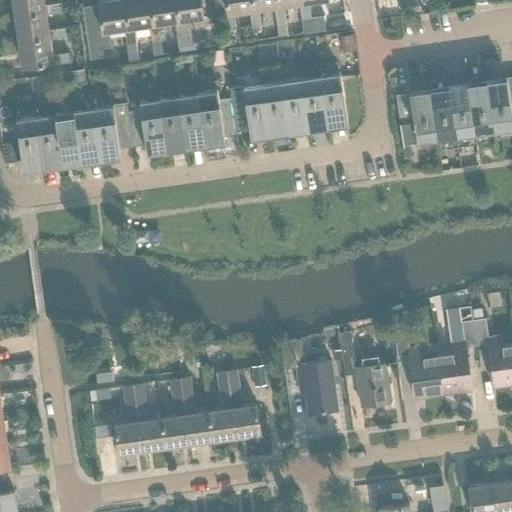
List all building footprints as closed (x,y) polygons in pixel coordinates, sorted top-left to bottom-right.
[(12,0),(15,16),(46,12),(46,15),(63,12),(61,3),(45,5),(44,0),(12,0)] [(103,31),(86,33),(90,61),(106,58),(105,48),(111,47),(109,31),(125,29),(128,28),(124,0),(106,0),(98,1),(103,31)] [(125,29),(127,45),(136,44),(134,27),(150,25),(153,24),(149,0),(124,0),(128,28),(125,29)] [(149,0),(153,24),(150,25),(152,41),(161,40),(159,24),(174,21),(178,21),(175,0),(149,0)] [(177,38),(178,46),(179,46),(187,45),(194,44),(193,43),(190,19),(204,17),(201,0),(175,0),(178,21),(174,21),(177,38)] [(225,0),(227,12),(224,13),(227,30),(236,29),(234,13),(249,10),(252,10),(250,0),(225,0)] [(249,10),(252,26),(261,25),(259,9),(274,7),(277,6),(276,0),(250,0),(252,10),(249,10)] [(283,5),(299,3),(302,2),(301,0),(276,0),(277,6),(274,7),(279,37),(288,35),(283,5)] [(311,18),(308,1),(317,0),(301,0),(302,2),(299,3),(302,19),(311,18)] [(406,14),(419,12),(417,0),(409,0),(404,1),(406,14)] [(50,40),(66,37),(65,28),(48,30),(46,15),(46,12),(15,16),(18,41),(49,37),(50,40)] [(303,20),(305,32),(324,30),(321,17),(303,20)] [(49,37),(18,41),(22,66),(52,62),(52,65),(69,62),(68,53),(52,55),(50,40),(49,37)] [(187,45),(179,46),(179,52),(201,49),(200,42),(193,43),(194,44),(187,45)] [(224,49),(211,51),(214,66),(226,64),(224,49)] [(193,55),(182,56),(182,64),(192,63),(193,63),(193,55)] [(70,72),(73,92),(86,90),(83,70),(70,72)] [(348,123),(341,72),(319,75),(327,126),(348,123)] [(121,74),(111,76),(113,89),(123,87),(121,74)] [(308,129),(327,126),(319,75),(300,78),(308,129)] [(511,76),(507,77),(486,80),(493,132),(511,128),(511,76)] [(281,80),(289,132),(308,129),(300,78),(281,80)] [(270,135),(289,132),(281,80),(262,83),(270,135)] [(493,132),(486,80),(466,83),(474,134),(493,132)] [(270,135),(262,83),(243,86),(251,137),(270,135)] [(466,83),(447,85),(455,137),(474,134),(466,83)] [(455,137),(447,85),(428,88),(436,140),(455,137)] [(400,124),(404,145),(436,140),(428,88),(410,91),(410,92),(396,94),(400,124)] [(223,132),(236,130),(231,96),(218,98),(217,89),(197,92),(204,144),(225,141),(223,132)] [(185,147),(204,144),(197,92),(177,95),(185,147)] [(158,97),(166,149),(185,147),(177,95),(158,97)] [(127,111),(132,145),(145,144),(146,152),(166,149),(158,97),(139,100),(140,110),(127,111)] [(119,147),(132,145),(126,101),(112,103),(113,104),(92,107),(100,159),(120,156),(119,147)] [(81,162),(100,159),(92,107),(73,110),(81,162)] [(54,113),(61,165),(81,162),(73,110),(54,113)] [(42,167),(61,165),(54,113),(34,116),(42,167)] [(34,116),(16,118),(23,170),(42,167),(34,116)] [(14,142),(2,144),(5,163),(17,162),(14,142)] [(501,335),(488,336),(485,318),(482,318),(480,307),(472,308),(474,319),(473,319),(477,345),(488,343),(494,386),(511,383),(511,344),(503,345),(501,335)] [(461,321),(464,340),(451,342),(452,352),(438,354),(444,393),(472,389),(466,346),(477,345),(473,319),(461,321)] [(390,320),(375,322),(377,334),(392,332),(390,320)] [(394,330),(398,356),(410,354),(415,397),(444,393),(438,354),(424,356),(423,346),(409,347),(406,329),(394,330)] [(391,401),(386,362),(357,367),(353,340),(352,330),(339,332),(341,342),(342,350),(343,359),(345,374),(357,373),(361,405),(391,401)] [(309,411),(338,408),(331,358),(303,362),(300,338),(280,341),(284,367),(297,365),(300,390),(306,389),(309,411)] [(169,371),(180,370),(178,350),(166,352),(169,371)] [(342,350),(335,350),(336,360),(343,359),(342,350)] [(251,367),(254,387),(266,385),(263,366),(251,367)] [(256,402),(242,404),(237,369),(227,371),(236,436),(260,432),(256,402)] [(236,436),(227,371),(217,372),(222,407),(209,409),(213,439),(236,436)] [(191,376),(180,377),(189,442),(213,439),(209,409),(196,411),(191,376)] [(175,414),(162,416),(166,446),(189,442),(180,377),(169,379),(175,414)] [(144,382),(133,384),(143,449),(166,446),(162,416),(149,417),(146,399),(144,382)] [(126,409),(128,420),(114,422),(118,453),(143,449),(133,384),(123,385),(126,409)] [(0,468),(11,467),(7,442),(0,443),(0,468)] [(507,511),(511,509),(511,479),(492,482),(496,511),(507,511)] [(0,480),(0,511),(17,511),(14,490),(8,491),(6,480),(0,480)] [(471,511),(496,511),(492,482),(468,486),(471,511)] [(411,511),(410,502),(380,507),(380,511),(411,511)]
